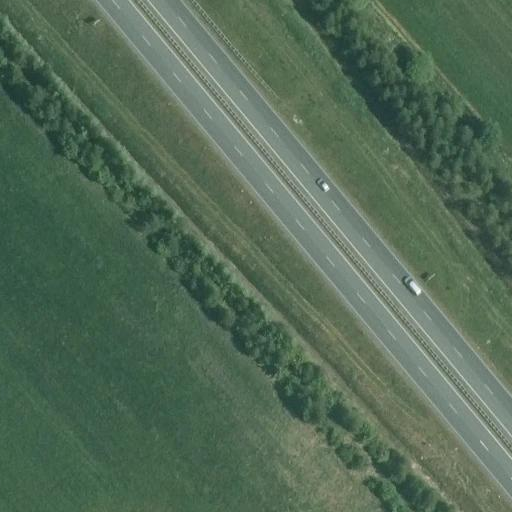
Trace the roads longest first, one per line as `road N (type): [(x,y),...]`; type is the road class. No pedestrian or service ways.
road 1 (trunk): [(110,0),(511,481)]
road 2 (trunk): [(511,419),(161,0)]
